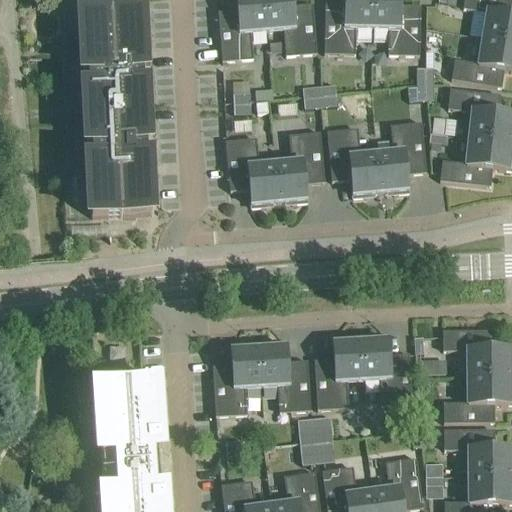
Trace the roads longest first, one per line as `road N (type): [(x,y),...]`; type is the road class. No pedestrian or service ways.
road 1 (tertiary): [(174,288),(511,266)]
road 2 (residential): [(177,330),(511,309)]
road 3 (residential): [(511,207),(428,224),(204,240),(181,235)]
road 4 (residential): [(182,0),(193,195),(181,235)]
road 5 (residential): [(190,511),(177,330)]
road 6 (tertiary): [(0,306),(174,288)]
